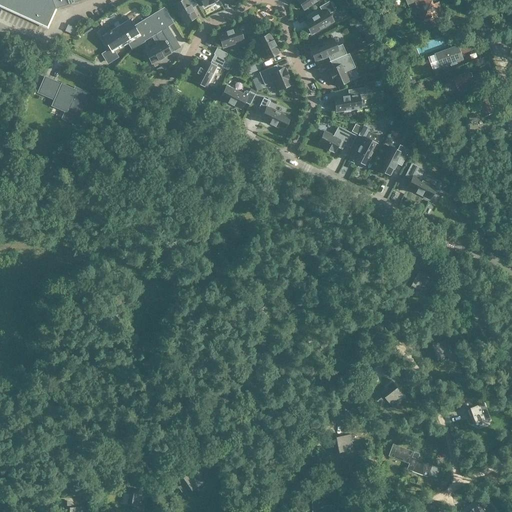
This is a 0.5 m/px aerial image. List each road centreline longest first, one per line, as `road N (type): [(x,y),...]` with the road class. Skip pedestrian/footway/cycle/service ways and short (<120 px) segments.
road 1 (unclassified): [(451,239),(285,157)]
road 2 (residential): [(269,0),(282,12),(310,100),(285,157)]
road 3 (unclassified): [(151,94),(0,27)]
road 4 (unclassified): [(285,157),(151,94)]
road 5 (residential): [(151,94),(210,24),(256,0)]
